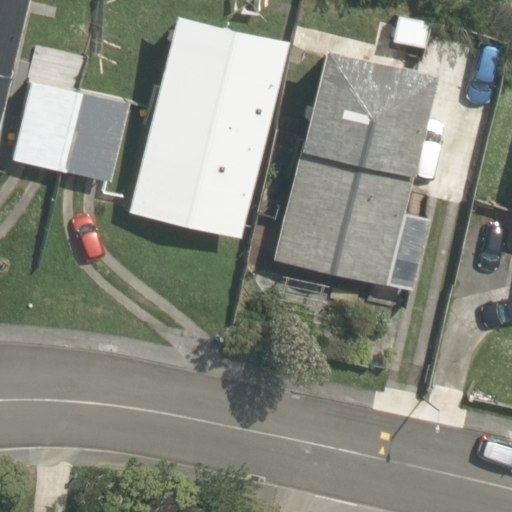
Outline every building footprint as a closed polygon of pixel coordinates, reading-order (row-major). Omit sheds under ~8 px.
[(0,0),(0,132),(31,0),(0,0)] [(179,11),(129,210),(243,235),(292,35),(179,11)] [(428,48),(434,22),(400,14),(394,41),(428,48)] [(328,42),(274,258),(414,288),(431,216),(405,210),(440,68),(328,42)] [(66,169),(84,88),(78,87),(86,56),(37,45),(29,78),(34,79),(14,158),(66,169)] [(84,88),(66,169),(113,178),(131,99),(84,88)]
